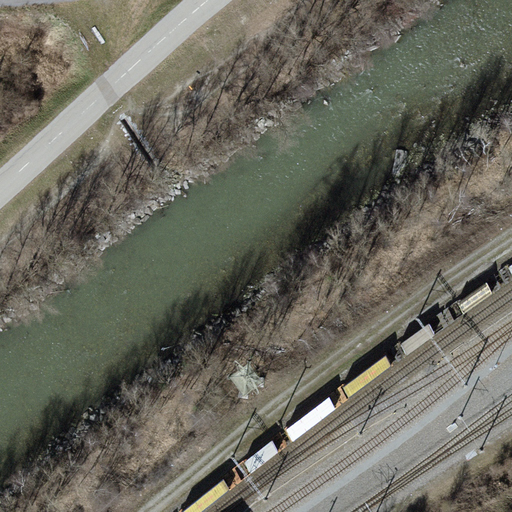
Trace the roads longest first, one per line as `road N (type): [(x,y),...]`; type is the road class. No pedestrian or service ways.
road 1 (track): [(136,511),(511,233)]
road 2 (unclassified): [(204,0),(0,190)]
